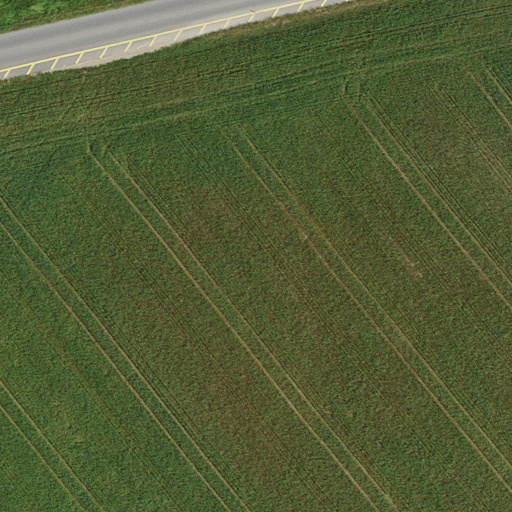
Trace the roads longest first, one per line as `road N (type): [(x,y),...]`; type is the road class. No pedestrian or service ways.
road 1 (motorway): [(414,511),(60,0)]
road 2 (motorway): [(0,182),(249,511)]
road 3 (unclassified): [(0,54),(246,0)]
